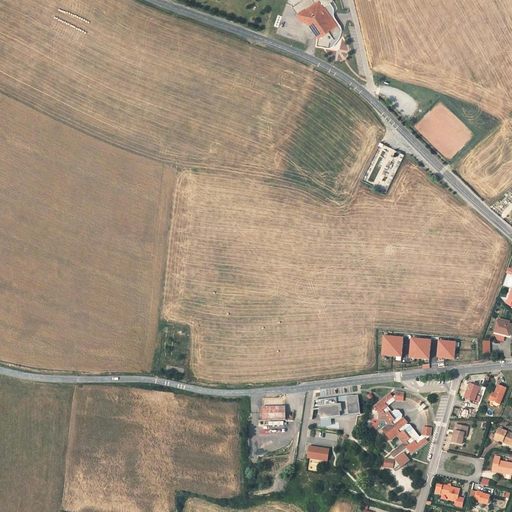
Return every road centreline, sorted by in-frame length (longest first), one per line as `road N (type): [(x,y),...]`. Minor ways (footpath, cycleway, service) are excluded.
road 1 (unclassified): [(459,370),(241,392),(0,370)]
road 2 (tertiary): [(368,97),(306,56),(154,0)]
road 3 (tertiary): [(511,234),(368,97)]
